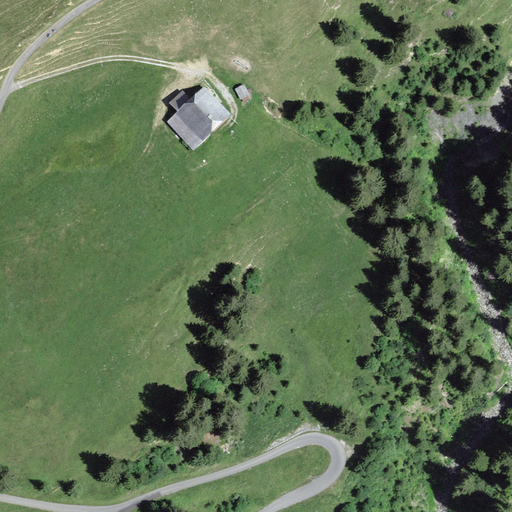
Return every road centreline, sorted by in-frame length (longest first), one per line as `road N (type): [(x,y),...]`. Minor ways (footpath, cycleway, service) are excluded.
road 1 (unclassified): [(0,496),(104,511),(318,438),(336,451),(335,471),(265,511)]
road 2 (track): [(5,90),(95,60),(161,62),(219,85),(234,108),(220,132)]
road 3 (unclassified): [(95,0),(32,47),(0,103)]
